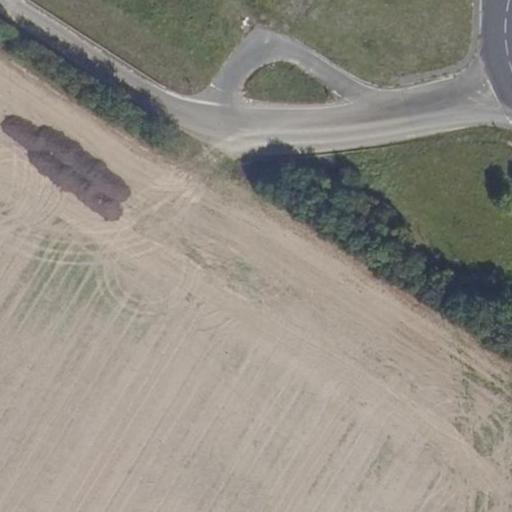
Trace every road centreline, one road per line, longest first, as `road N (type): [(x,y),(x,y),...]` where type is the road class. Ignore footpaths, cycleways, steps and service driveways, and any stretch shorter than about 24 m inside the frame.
road 1 (unclassified): [(503,43),(481,80),(460,91),(311,121),(229,127)]
road 2 (unclassified): [(229,127),(299,140),(511,115)]
road 3 (unclassified): [(2,0),(167,107),(229,127)]
